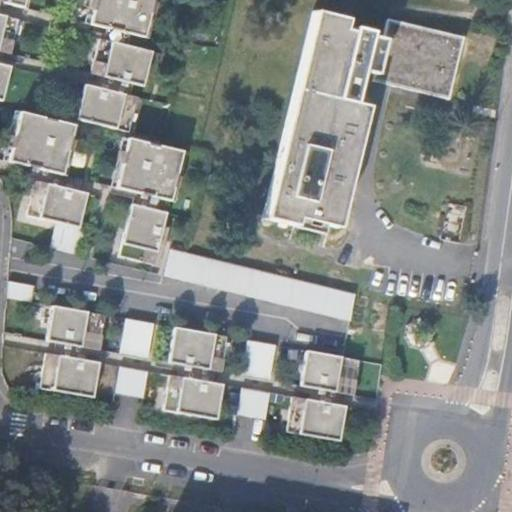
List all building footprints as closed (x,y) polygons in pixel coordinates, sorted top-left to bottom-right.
[(152,0),(94,0),(89,24),(143,37),(152,0)] [(312,12),(263,217),(294,225),(296,218),(336,227),(364,107),(351,104),(359,70),(373,73),(371,79),(447,99),(462,38),(386,19),(381,40),(368,36),(369,33),(342,26),(344,20),(312,12)] [(0,16),(0,51),(9,53),(17,20),(0,16)] [(142,85),(150,52),(99,40),(91,72),(142,85)] [(9,67),(0,64),(0,100),(1,101),(9,67)] [(135,98),(83,86),(75,119),(128,131),(135,98)] [(19,113),(7,162),(61,175),(73,126),(19,113)] [(180,153),(126,140),(115,188),(169,201),(180,153)] [(25,216),(55,223),(77,229),(85,194),(34,181),(25,216)] [(130,206),(118,256),(152,265),(164,214),(130,206)] [(77,229),(55,223),(49,248),(76,255),(82,230),(77,229)] [(353,295),(169,250),(163,276),(349,321),(353,295)] [(45,341),(98,350),(104,316),(51,307),(45,341)] [(124,319),(118,354),(146,358),(152,324),(124,319)] [(167,363),(220,372),(226,337),(173,329),(167,363)] [(247,340),(240,375),(268,380),(274,345),(247,340)] [(305,352),(299,385),(351,394),(357,361),(305,352)] [(91,397),(97,363),(45,354),(39,388),(91,397)] [(119,367),(114,393),(142,398),(147,372),(119,367)] [(215,419),(221,385),(169,375),(163,410),(215,419)] [(263,419),(268,393),(241,388),(236,415),(263,419)] [(291,397),(285,432),(337,441),(343,406),(291,397)]
